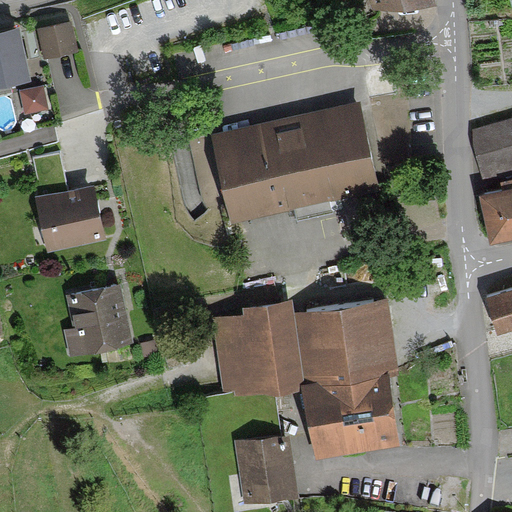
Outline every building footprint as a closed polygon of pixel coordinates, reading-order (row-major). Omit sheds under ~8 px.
[(66,20),(32,27),(39,57),(73,50),(66,20)] [(0,84),(32,77),(20,24),(0,28),(0,84)] [(43,86),(23,91),(28,111),(47,106),(43,86)] [(378,185),(361,112),(218,145),(234,217),(378,185)] [(484,170),(511,162),(511,114),(471,127),(484,170)] [(23,158),(32,196),(64,188),(55,151),(23,158)] [(511,180),(478,189),(489,237),(511,231),(511,180)] [(64,188),(32,196),(44,250),(100,237),(87,183),(64,188)] [(66,354),(128,339),(115,281),(66,292),(73,325),(60,328),(66,354)] [(511,283),(488,290),(494,311),(499,327),(511,323),(511,283)] [(305,378),(295,310),(292,292),(242,299),(244,309),(216,314),(227,390),(305,378)] [(295,310),(305,378),(316,453),(403,440),(394,378),(393,368),(397,368),(386,297),(295,310)] [(290,430),(237,438),(247,501),(276,497),(300,493),(290,430)]
